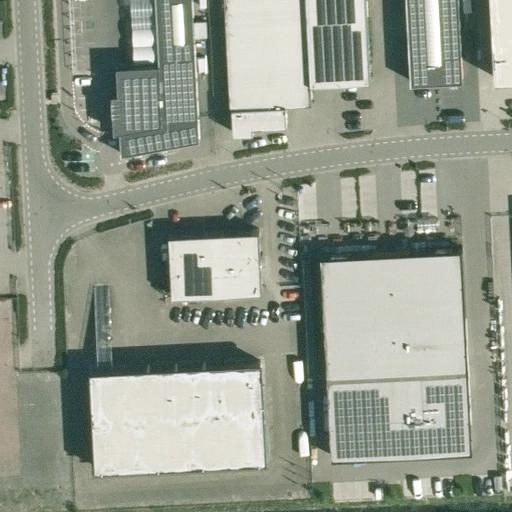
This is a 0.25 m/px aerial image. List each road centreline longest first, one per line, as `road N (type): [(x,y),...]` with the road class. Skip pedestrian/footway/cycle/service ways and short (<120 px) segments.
road 1 (unclassified): [(40,220),(269,168),(511,145)]
road 2 (unclassified): [(40,220),(28,0)]
road 3 (unclassified): [(47,367),(40,220)]
